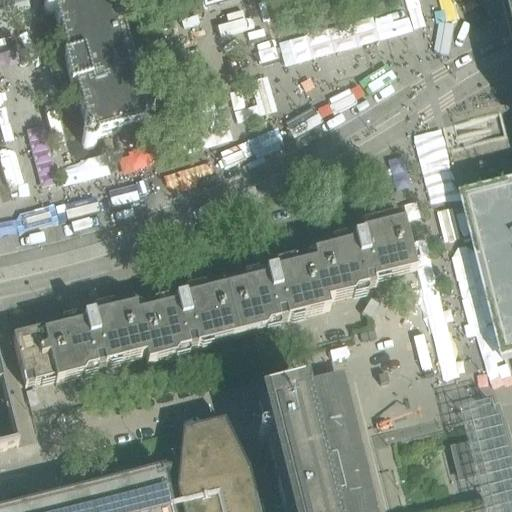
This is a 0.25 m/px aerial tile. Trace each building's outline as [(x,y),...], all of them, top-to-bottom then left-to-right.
[(0,0),(0,8),(29,0),(0,0)] [(44,6),(44,7),(44,9),(44,10),(45,12),(46,13),(47,14),(48,14),(50,15),(51,15),(53,15),(54,14),(67,61),(63,62),(64,63),(71,89),(71,90),(75,89),(77,96),(88,136),(86,136),(85,136),(84,137),(83,138),(82,140),(81,141),(81,142),(81,144),(81,145),(82,147),(82,148),(83,149),(85,150),(86,151),(88,151),(89,151),(91,151),(92,151),(93,150),(94,149),(95,148),(96,146),(96,145),(97,143),(96,142),(96,140),(115,135),(124,133),(142,128),(142,129),(143,130),(143,132),(144,133),(145,133),(147,134),(148,134),(149,135),(151,135),(152,134),(153,134),(154,133),(156,132),(156,131),(157,130),(157,129),(158,127),(157,126),(157,125),(157,123),(156,122),(155,121),(154,120),(152,120),(151,119),(149,119),(148,119),(146,120),(140,97),(143,97),(142,94),(139,94),(136,83),(133,72),(135,71),(138,70),(140,69),(141,68),(143,66),(144,64),(145,62),(145,59),(145,57),(145,54),(144,52),(142,50),(140,48),(139,47),(137,46),(135,45),(133,45),(131,45),(128,45),(126,46),(123,36),(120,23),(122,23),(121,20),(119,20),(113,0),(58,0),(60,6),(59,6),(59,5),(58,3),(57,2),(56,1),(55,0),(54,0),(47,0),(48,0),(47,1),(45,2),(45,3),(44,4),(44,6)] [(379,0),(419,160),(448,153),(505,138),(500,115),(454,126),(444,129),(411,0),(379,0)] [(511,0),(503,0),(505,6),(510,27),(511,33),(511,0)] [(0,18),(30,10),(27,1),(0,8),(0,18)] [(37,89),(52,89),(51,69),(36,69),(37,89)] [(511,189),(485,196),(462,202),(476,256),(478,265),(482,280),(484,290),(488,304),(491,314),(494,329),(497,338),(504,368),(511,365),(511,189)] [(368,259),(375,285),(415,274),(402,221),(362,231),(368,259)] [(17,339),(12,340),(25,391),(54,383),(55,387),(78,382),(77,378),(145,360),(147,368),(169,363),(168,359),(260,336),(259,332),(329,314),(327,306),(348,301),(346,297),(376,289),(375,285),(368,259),(362,231),(361,231),(360,232),(362,240),(333,247),(324,249),(311,252),(313,260),(293,265),(293,266),(294,269),(245,282),(236,284),(203,293),(204,297),(155,309),(144,312),(135,314),(133,306),(111,311),(112,316),(63,328),(59,329),(17,339)] [(0,453),(18,449),(0,376),(0,453)] [(390,403),(474,418),(477,399),(393,384),(390,403)] [(283,511),(365,511),(343,424),(334,389),(303,397),(303,396),(300,397),(286,401),(285,401),(258,408),(283,511)] [(29,410),(30,410),(39,407),(35,392),(26,395),(29,410)] [(256,511),(248,479),(224,425),(184,435),(182,435),(180,447),(175,498),(169,499),(163,474),(8,511),(256,511)] [(460,482),(478,478),(474,463),(472,458),(469,448),(452,452),(460,482)]
